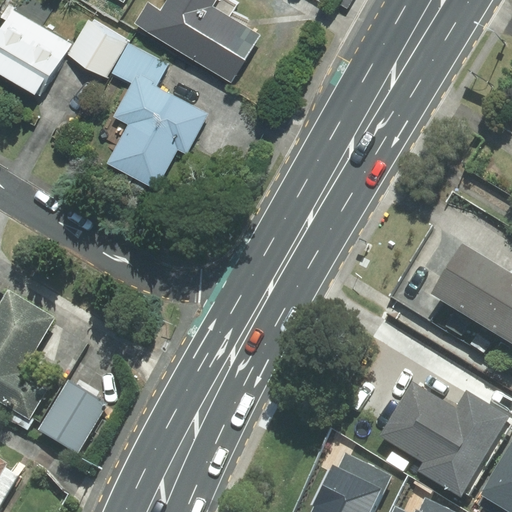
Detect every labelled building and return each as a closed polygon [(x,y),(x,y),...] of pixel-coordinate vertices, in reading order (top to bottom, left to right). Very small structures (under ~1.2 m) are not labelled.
[(147,2),(132,30),(232,87),(261,35),(212,7),(215,0),(161,0),(157,8),(147,2)] [(64,40),(12,10),(0,29),(0,78),(31,96),(64,40)] [(125,42),(87,20),(65,58),(103,80),(107,74),(125,42)] [(167,66),(125,42),(107,74),(127,85),(108,118),(129,131),(111,163),(154,188),(176,150),(186,156),(208,117),(155,86),(167,66)] [(493,344),(511,356),(511,287),(456,252),(425,300),(451,317),(443,329),(461,340),(469,328),(480,335),(470,350),(484,358),(493,344)] [(0,406),(28,422),(46,392),(20,378),(53,322),(6,295),(0,305),(0,406)] [(106,409),(67,385),(36,435),(76,459),(106,409)] [(448,419),(396,387),(362,442),(461,502),(508,426),(461,397),(448,419)]
